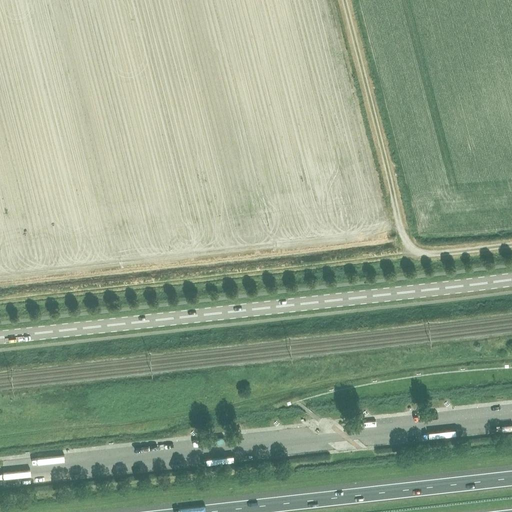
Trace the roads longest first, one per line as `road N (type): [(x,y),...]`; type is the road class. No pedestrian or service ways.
road 1 (primary): [(0,339),(511,277)]
road 2 (unclassified): [(344,0),(410,249),(511,244)]
road 3 (motorway): [(511,478),(207,511)]
